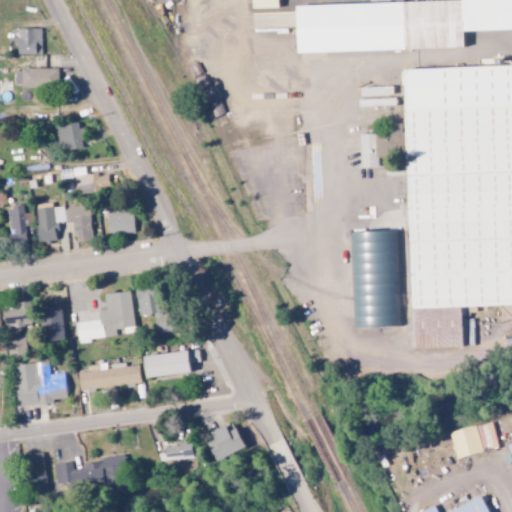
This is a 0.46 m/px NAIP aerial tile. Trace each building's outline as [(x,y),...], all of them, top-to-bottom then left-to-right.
[(278,0),(251,0),(252,8),(279,8),(278,0)] [(298,17),(300,66),(466,61),(465,46),(511,44),(511,6),(466,8),(466,13),(298,17)] [(18,54),(41,54),(40,28),(18,28),(18,54)] [(198,86),(214,78),(198,48),(183,56),(198,86)] [(58,69),(15,68),(15,87),(58,87),(58,69)] [(511,81),(410,84),(416,321),(511,318),(511,81)] [(288,122),(283,88),(266,90),(272,125),(288,122)] [(56,125),(59,151),(82,148),(81,140),(83,140),(81,122),(56,125)] [(359,167),(377,168),(377,158),(385,158),(386,134),(360,133),(359,167)] [(107,174),(98,176),(98,173),(75,177),(78,193),(109,188),(107,174)] [(25,226),(32,226),(31,213),(23,213),(23,206),(8,207),(10,243),(26,242),(25,226)] [(92,240),(89,206),(63,208),(63,206),(35,209),(38,242),(58,240),(56,223),(74,221),(76,241),(92,240)] [(134,234),(133,209),(108,209),(109,234),(134,234)] [(353,241),(398,239),(401,337),(356,338),(353,241)] [(135,290),(139,316),(153,314),(156,333),(174,331),(172,313),(162,314),(161,302),(155,303),(152,287),(135,290)] [(134,331),(130,291),(104,294),(106,309),(98,310),(99,320),(75,322),(78,341),(116,337),(116,333),(134,331)] [(31,325),(29,301),(19,302),(20,307),(3,308),(5,327),(31,325)] [(42,341),(63,340),(62,305),(41,306),(42,341)] [(416,325),(464,324),(465,359),(417,361),(416,325)] [(143,355),(145,377),(190,372),(189,363),(199,362),(198,350),(143,355)] [(66,398),(64,373),(49,374),(48,362),(14,364),(18,406),(53,404),(52,399),(66,398)] [(139,365),(126,366),(125,364),(105,366),(105,364),(89,365),(90,371),(77,372),(79,390),(140,384),(139,365)] [(478,425),(481,449),(496,447),(493,423),(478,425)] [(228,431),(225,425),(204,435),(217,461),(245,447),(236,428),(228,431)] [(450,431),(455,458),(481,453),(476,426),(450,431)] [(161,461),(193,459),(192,441),(179,442),(179,446),(161,447),(161,461)] [(45,492),(44,453),(29,454),(30,493),(45,492)] [(54,463),(56,486),(125,481),(124,457),(83,460),(84,469),(72,470),(72,462),(54,463)] [(446,511),(437,511),(434,505),(418,511),(488,511),(482,497),(446,511)]
